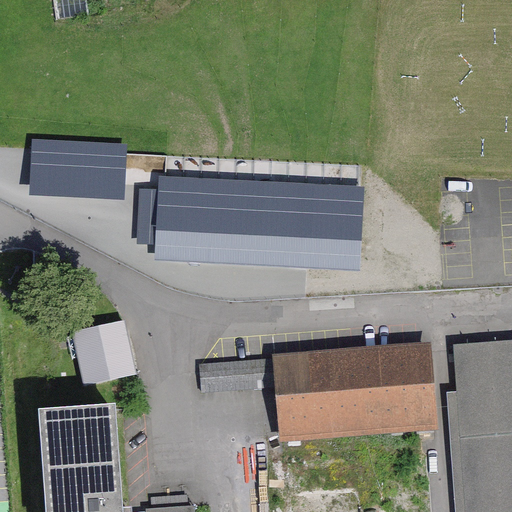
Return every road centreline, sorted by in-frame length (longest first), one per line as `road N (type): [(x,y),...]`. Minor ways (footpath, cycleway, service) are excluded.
road 1 (residential): [(0,219),(190,316),(241,329),(511,304)]
road 2 (unknown): [(241,329),(244,511)]
